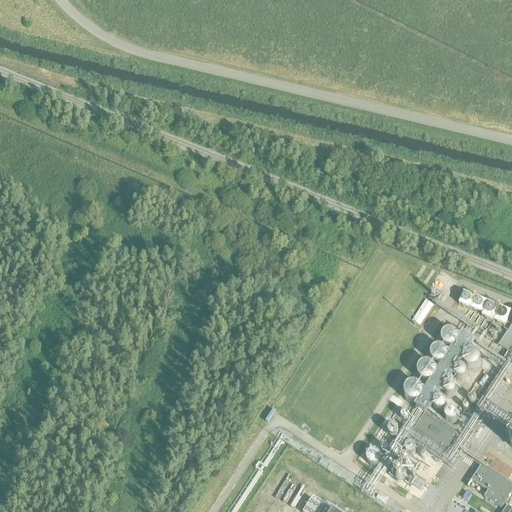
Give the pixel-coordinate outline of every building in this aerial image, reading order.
[(496,318),(500,303),(466,293),(462,305),(487,311),(486,316),(496,318)] [(422,325),(436,304),(428,299),(414,319),(422,325)] [(511,352),(511,327),(499,347),(511,355),(511,352)] [(447,332),(446,347),(462,348),(462,332),(447,332)] [(448,367),(454,351),(441,346),(435,361),(448,367)] [(431,384),(444,374),(434,360),(420,370),(431,384)] [(415,433),(446,453),(457,437),(425,416),(415,433)] [(375,467),(384,463),(379,451),(370,454),(375,467)] [(502,510),(511,494),(511,489),(480,469),(472,481),(489,493),(484,499),(502,510)] [(427,490),(430,481),(418,477),(415,486),(427,490)] [(334,511),(313,498),(303,511),(334,511)]
